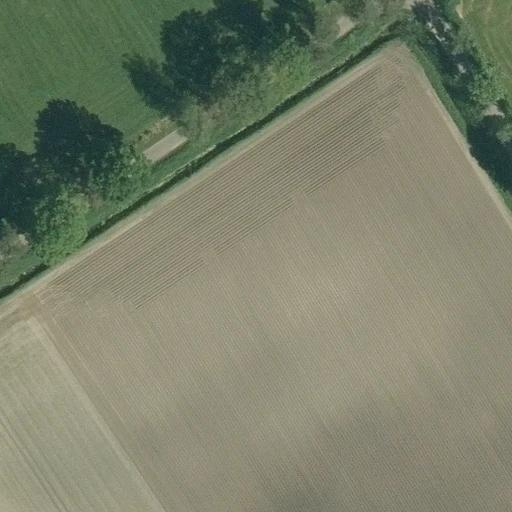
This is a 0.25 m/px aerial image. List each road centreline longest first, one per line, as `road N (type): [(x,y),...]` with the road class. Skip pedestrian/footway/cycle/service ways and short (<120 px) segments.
road 1 (unclassified): [(0,258),(380,0)]
road 2 (unclassified): [(511,141),(422,0)]
